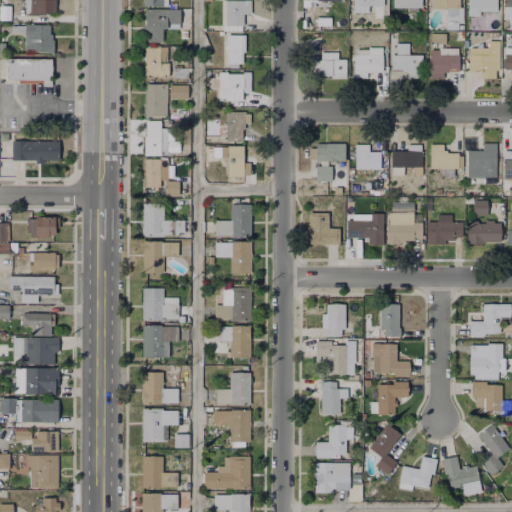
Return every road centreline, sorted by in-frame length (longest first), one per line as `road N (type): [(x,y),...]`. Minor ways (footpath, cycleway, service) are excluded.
road 1 (residential): [(283,511),(282,0)]
road 2 (secondary): [(102,239),(102,511)]
road 3 (residential): [(284,112),(511,114)]
road 4 (residential): [(285,280),(511,280)]
road 5 (secondary): [(104,0),(102,198)]
road 6 (residential): [(439,280),(438,424)]
